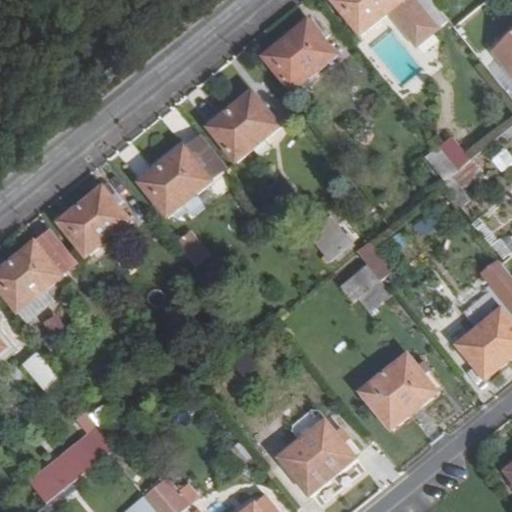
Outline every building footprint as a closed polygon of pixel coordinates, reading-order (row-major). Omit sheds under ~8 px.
[(393,12),(408,0),(339,0),(340,0),(337,3),(363,36),(393,12)] [(442,28),(419,0),(408,0),(393,12),(419,46),(442,28)] [(339,57),(311,23),(269,59),(295,93),(339,57)] [(511,63),(507,68),(511,73),(511,37),(500,48),(511,62),(511,63)] [(511,63),(511,62),(500,48),(494,51),(507,68),(511,63)] [(240,162),(282,128),(255,95),(213,129),(240,162)] [(453,140),(442,149),(459,170),(471,161),(453,140)] [(442,149),(430,158),(447,180),(459,170),(442,149)] [(493,160),(502,174),(511,168),(511,154),(509,150),(493,160)] [(215,183),(188,151),(144,185),(171,219),(186,206),(195,217),(209,206),(200,195),(215,183)] [(459,170),(447,180),(441,185),(461,210),(475,198),(465,186),(487,169),(476,156),(471,161),(459,170)] [(90,258),(135,223),(107,189),(63,224),(90,258)] [(422,238),(440,230),(434,216),(416,223),(422,238)] [(333,218),(310,236),(332,262),(355,244),(333,218)] [(198,269),(214,256),(194,231),(178,244),(198,269)] [(511,236),(497,242),(503,258),(511,255),(511,236)] [(370,264),(383,281),(398,269),(375,241),(360,252),(370,264)] [(0,299),(15,319),(65,277),(39,245),(0,276),(0,299)] [(511,272),(501,260),(485,273),(511,306),(511,272)] [(370,264),(343,286),(357,302),(363,297),(374,312),(395,295),(383,281),(370,264)] [(489,380),(511,361),(511,319),(505,311),(461,345),(489,380)] [(60,315),(45,324),(55,341),(70,332),(60,315)] [(341,315),(325,327),(338,345),(354,333),(341,315)] [(0,357),(10,350),(0,337),(0,357)] [(42,353),(26,366),(49,394),(65,381),(42,353)] [(395,430),(441,393),(412,357),(365,393),(395,430)] [(313,496),(359,459),(329,423),(284,460),(313,496)] [(83,478),(66,456),(31,484),(49,506),(83,478)] [(187,511),(199,502),(174,473),(129,511),(187,511)] [(279,511),(268,498),(251,511),(279,511)]
